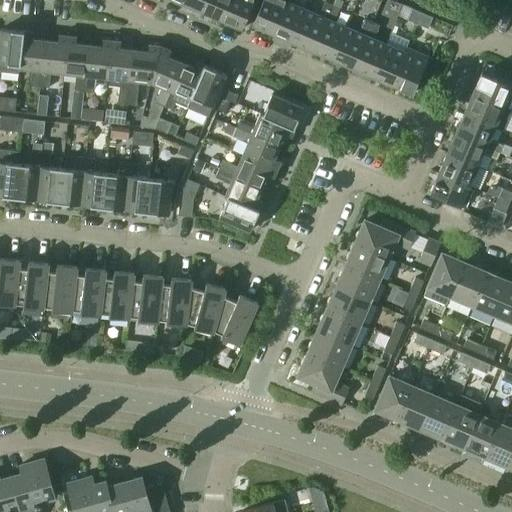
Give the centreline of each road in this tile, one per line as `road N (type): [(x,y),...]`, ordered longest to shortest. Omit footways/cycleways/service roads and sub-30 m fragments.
road 1 (residential): [(437,126),(271,55),(195,44),(86,0)]
road 2 (residential): [(300,276),(235,258),(0,227)]
road 3 (unclassified): [(469,511),(234,421)]
road 4 (unclassified): [(234,421),(0,383)]
road 5 (residential): [(0,453),(55,441),(215,481)]
road 6 (residential): [(300,276),(351,173),(410,196)]
road 7 (residential): [(234,421),(300,276)]
road 8 (residential): [(511,61),(470,44),(437,126)]
